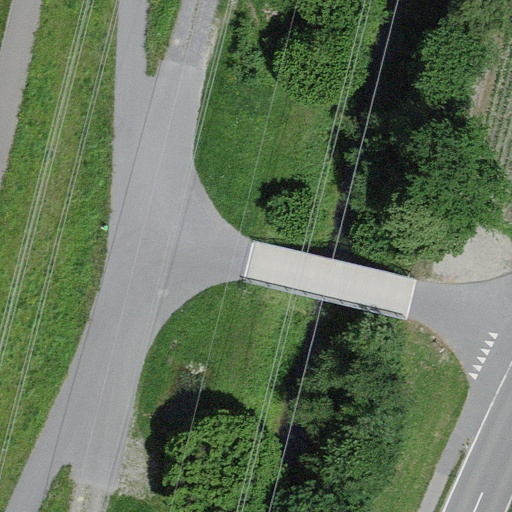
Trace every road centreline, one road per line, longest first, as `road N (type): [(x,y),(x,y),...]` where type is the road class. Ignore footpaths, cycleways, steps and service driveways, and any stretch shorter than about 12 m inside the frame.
road 1 (track): [(37,511),(151,253),(133,139),(139,0)]
road 2 (track): [(204,0),(92,484)]
road 3 (track): [(151,253),(511,329)]
road 4 (track): [(439,313),(453,206),(509,0)]
road 5 (track): [(0,130),(29,0)]
